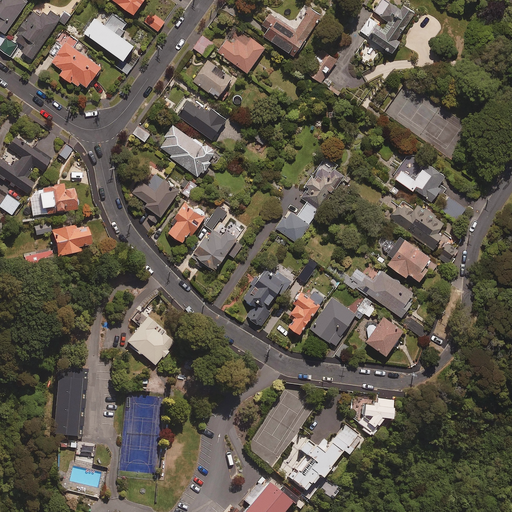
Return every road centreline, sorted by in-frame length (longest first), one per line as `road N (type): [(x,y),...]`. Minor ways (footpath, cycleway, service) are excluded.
road 1 (residential): [(94,130),(116,214),(190,304),(284,366),(359,377),(415,379),(443,362),(468,317),(478,234),(511,179)]
road 2 (residential): [(94,130),(128,106),(203,0)]
